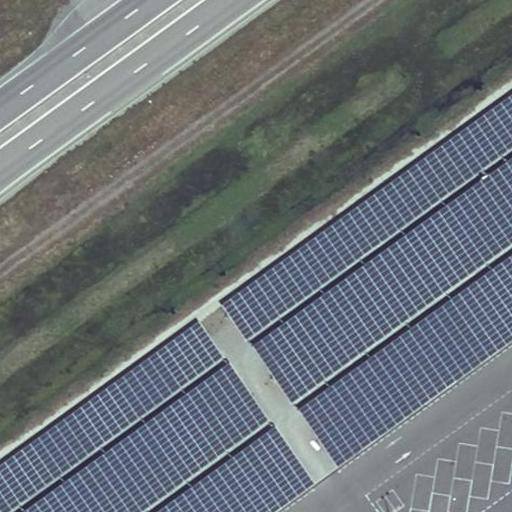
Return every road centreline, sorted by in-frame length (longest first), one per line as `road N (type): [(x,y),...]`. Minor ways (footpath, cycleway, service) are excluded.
road 1 (secondary): [(0,171),(236,0)]
road 2 (secondary): [(151,0),(0,110)]
